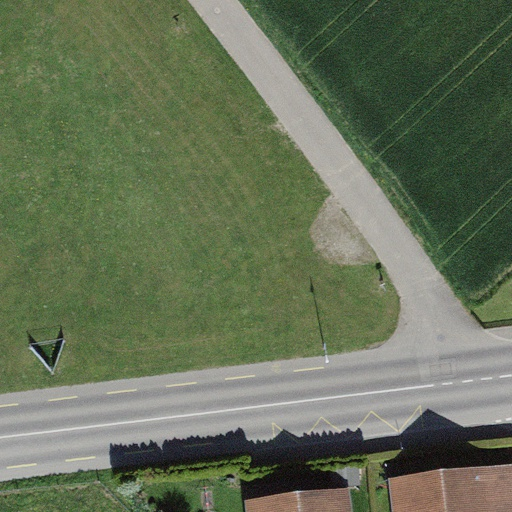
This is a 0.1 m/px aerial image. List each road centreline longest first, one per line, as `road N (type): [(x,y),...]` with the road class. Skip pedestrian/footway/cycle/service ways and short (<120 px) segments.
road 1 (tertiary): [(0,438),(455,384)]
road 2 (residential): [(214,0),(410,260),(455,384)]
